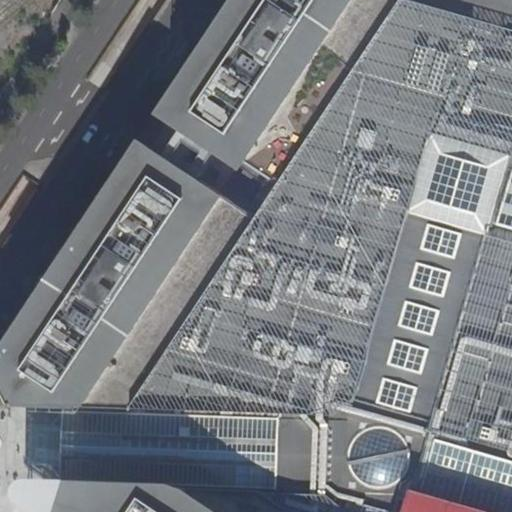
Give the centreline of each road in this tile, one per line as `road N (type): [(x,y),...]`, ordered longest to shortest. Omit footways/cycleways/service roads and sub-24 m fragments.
road 1 (residential): [(0,288),(191,0)]
road 2 (residential): [(117,0),(0,180)]
